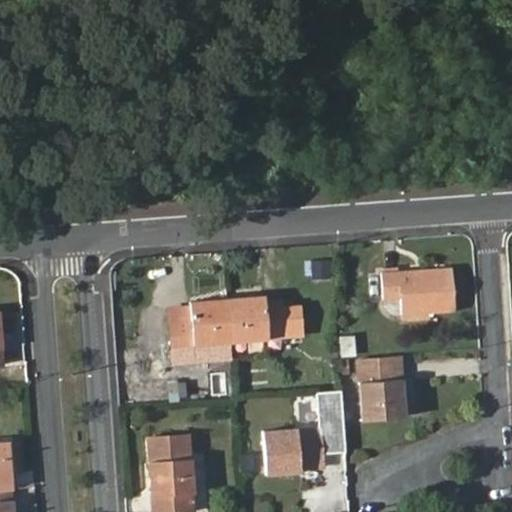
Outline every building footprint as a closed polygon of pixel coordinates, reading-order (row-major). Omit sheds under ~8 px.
[(398,279),(397,272),(380,272),(381,301),(399,300),(400,316),(452,312),(450,268),(415,270),(416,277),(398,279)] [(415,270),(397,272),(398,279),(416,277),(415,270)] [(305,338),(301,295),(226,301),(230,343),(267,340),(305,338)] [(226,301),(189,303),(192,346),(230,343),(226,301)] [(168,348),(192,346),(189,303),(164,305),(168,348)] [(351,339),(338,340),(339,356),(352,354),(351,339)] [(192,346),(193,360),(231,357),(230,343),(192,346)] [(356,360),(359,420),(401,418),(398,358),(356,360)] [(172,378),(174,400),(193,398),(191,376),(172,378)] [(341,388),(314,390),(317,429),(262,434),(263,465),(275,465),(275,470),(298,469),(298,466),(320,465),(319,453),(344,452),(341,388)] [(147,438),(150,511),(184,511),(192,511),(187,435),(147,438)] [(0,443),(0,511),(12,511),(9,459),(2,460),(1,444),(0,443)] [(264,473),(275,473),(275,470),(275,465),(263,465),(264,473)]
